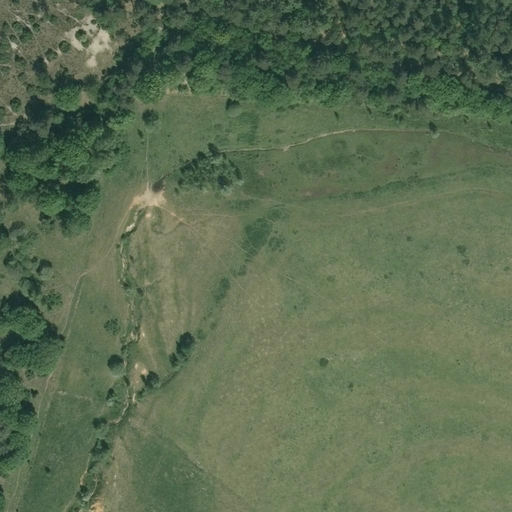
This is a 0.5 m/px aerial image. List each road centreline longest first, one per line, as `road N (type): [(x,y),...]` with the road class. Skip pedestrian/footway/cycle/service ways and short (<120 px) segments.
road 1 (track): [(166,4),(511,94)]
road 2 (track): [(166,4),(158,80),(42,118),(0,122)]
